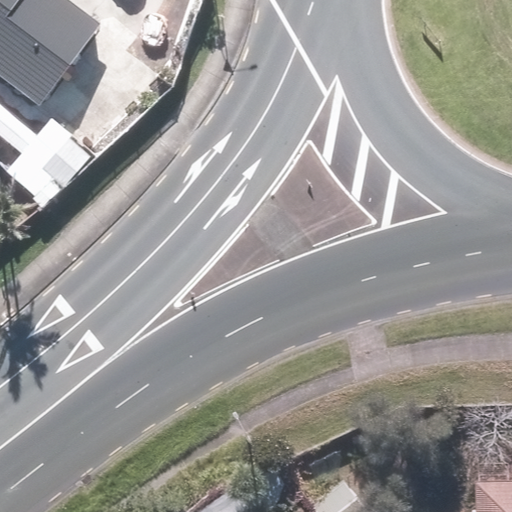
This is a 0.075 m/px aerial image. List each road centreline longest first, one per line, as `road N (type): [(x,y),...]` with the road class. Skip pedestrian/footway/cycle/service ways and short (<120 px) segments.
road 1 (primary): [(496,209),(299,255),(95,324)]
road 2 (primary): [(95,324),(336,48)]
road 3 (primary): [(496,209),(425,174),(370,118),(336,48)]
road 4 (primary): [(0,399),(95,324)]
